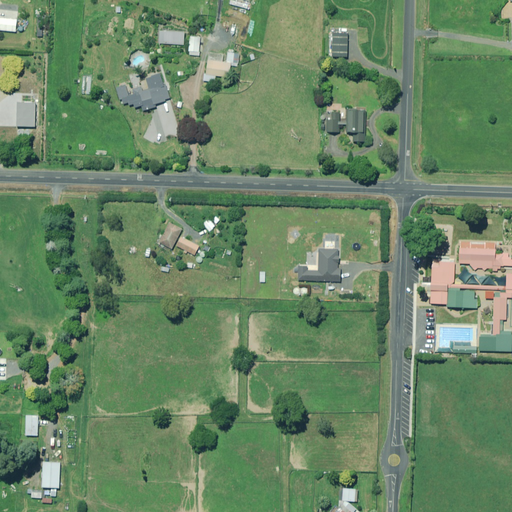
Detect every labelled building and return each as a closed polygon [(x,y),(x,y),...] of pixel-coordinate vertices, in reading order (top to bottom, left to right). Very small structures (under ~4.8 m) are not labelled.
[(187,32),(162,31),(161,44),(186,45),(187,32)] [(349,57),(350,34),(334,33),(334,57),(349,57)] [(202,37),(192,37),(191,55),(200,56),(202,37)] [(242,54),(230,53),(229,62),(225,62),(226,55),(211,53),(209,74),(206,74),(205,81),(217,82),(217,76),(231,78),(233,63),(240,64),(242,54)] [(162,77),(148,72),(145,78),(139,76),(130,103),(172,116),(177,100),(166,97),(159,94),(161,87),(159,86),(162,77)] [(367,111),(351,111),(350,133),(355,133),(355,142),(367,142),(367,132),(366,132),(367,111)] [(342,112),(334,112),(334,120),(329,120),(329,132),(341,133),(341,125),(348,125),(348,120),(342,119),(342,112)] [(184,229),(171,223),(161,243),(174,249),(184,229)] [(201,246),(183,237),(178,246),(197,255),(201,246)] [(341,262),(342,249),(321,249),(320,271),(309,271),(309,267),(300,266),(300,281),(343,282),(343,269),(339,268),(339,262),(341,262)] [(509,250),(455,249),(454,265),(508,267),(509,250)] [(444,308),(473,309),(473,301),(470,301),(471,292),(451,291),(452,262),(430,262),(429,305),(444,305),(444,308)] [(492,299),(491,320),(503,321),(504,298),(511,298),(511,273),(503,273),(502,294),(497,294),(497,299),(492,299)] [(491,338),(475,337),(475,350),(509,352),(510,336),(492,335),(491,338)] [(471,356),(472,347),(450,346),(449,355),(471,356)] [(40,416),(28,416),(27,436),(39,436),(40,416)] [(63,464),(46,462),(44,487),(64,489),(65,470),(63,470),(63,464)] [(357,490),(345,489),(344,501),(356,502),(357,490)]
